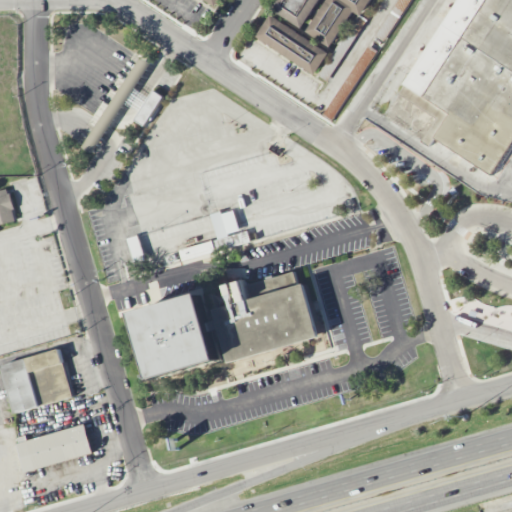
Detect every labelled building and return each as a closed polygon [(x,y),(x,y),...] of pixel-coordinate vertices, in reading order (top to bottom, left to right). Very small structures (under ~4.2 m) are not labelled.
[(321,0),(276,0),(271,9),(304,29),(321,0)] [(355,12),(361,16),(371,0),(327,0),(307,32),(331,48),(355,12)] [(511,0),(456,0),(401,96),(437,117),(423,142),(431,146),(434,141),(492,174),(511,142),(511,0)] [(256,40),(317,73),(330,49),(269,16),(256,40)] [(324,115),(334,121),(376,51),(367,45),(324,115)] [(146,126),(164,96),(153,89),(150,94),(137,86),(152,62),(141,55),(104,117),(113,123),(124,104),(139,112),(135,120),(146,126)] [(93,154),(122,109),(112,103),(83,147),(93,154)] [(0,224),(17,220),(9,190),(0,192),(0,224)] [(180,249),(182,260),(251,244),(248,231),(240,233),(235,210),(212,215),(218,240),(180,249)] [(321,340),(307,284),(299,286),(296,274),(245,286),(244,280),(229,284),(234,306),(219,310),(222,322),(209,325),(200,290),(132,307),(151,383),(225,364),(217,332),(221,332),(228,363),(321,340)] [(4,363),(15,412),(74,398),(62,349),(4,363)] [(94,455),(87,425),(17,441),(24,471),(94,455)]
